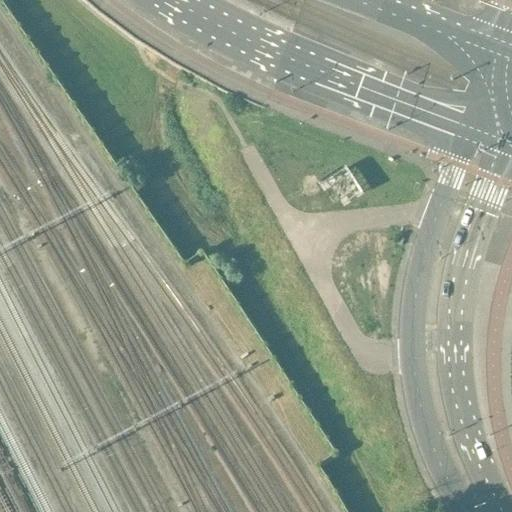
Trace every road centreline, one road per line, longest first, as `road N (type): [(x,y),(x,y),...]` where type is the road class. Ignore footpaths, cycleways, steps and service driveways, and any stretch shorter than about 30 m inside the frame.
road 1 (secondary): [(470,132),(420,277),(416,324),(425,419),(465,511)]
road 2 (secondary): [(502,511),(465,415),(454,349),(465,260),(507,147)]
road 3 (secondary): [(162,0),(235,39),(470,132)]
road 4 (secondary): [(497,56),(353,0)]
